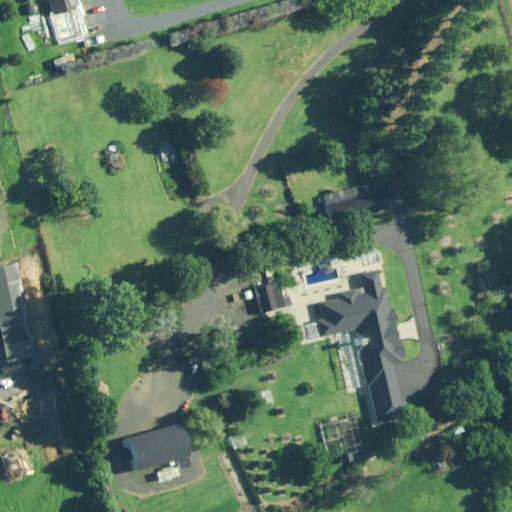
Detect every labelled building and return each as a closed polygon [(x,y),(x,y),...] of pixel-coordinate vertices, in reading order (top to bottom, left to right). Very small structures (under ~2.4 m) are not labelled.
[(142,13),(133,15),(137,35),(145,34),(142,13)] [(126,18),(116,20),(120,42),(130,40),(126,18)] [(383,188),(323,205),(328,225),(389,208),(383,188)] [(0,340),(0,341),(0,367),(6,366),(6,370),(28,366),(26,357),(35,355),(15,261),(0,264),(0,340)] [(396,347),(392,332),(388,313),(385,314),(381,293),(377,294),(373,275),(355,279),(358,293),(332,299),(333,304),(313,308),(316,321),(309,323),(314,346),(349,338),(362,392),(364,392),(372,427),(400,421),(389,370),(400,367),(396,347)] [(284,297),(279,280),(254,287),(261,314),(292,306),(289,296),(284,297)] [(11,388),(15,404),(0,407),(0,419),(1,425),(24,420),(20,404),(35,400),(31,383),(11,388)] [(181,422),(122,438),(132,473),(190,457),(181,422)]
